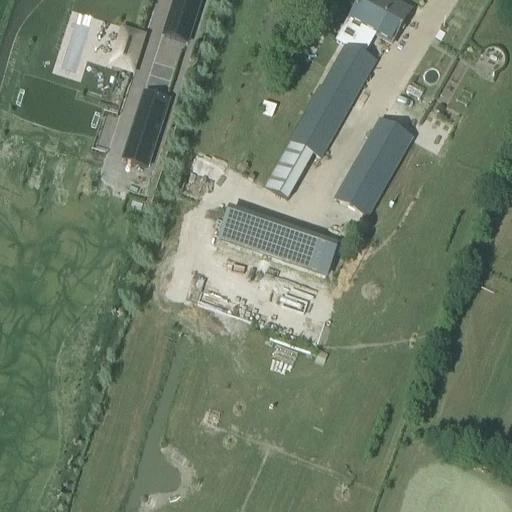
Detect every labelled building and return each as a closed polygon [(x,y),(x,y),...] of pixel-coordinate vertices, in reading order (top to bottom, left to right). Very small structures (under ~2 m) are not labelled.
[(198,0),(173,0),(162,37),(186,44),(198,0)] [(376,0),(361,0),(349,22),(391,46),(410,13),(392,3),(390,7),(376,0)] [(133,35),(113,29),(102,62),(107,64),(122,69),(126,57),(133,35)] [(288,145),(320,162),(375,65),(374,64),(346,48),(321,90),(319,90),(288,145)] [(377,58),(374,64),(375,65),(380,67),(383,61),(377,58)] [(162,118),(141,111),(129,146),(151,153),(162,118)] [(412,142),(379,123),(334,202),(367,221),(412,142)] [(284,257),(290,239),(258,228),(252,246),(284,257)]
